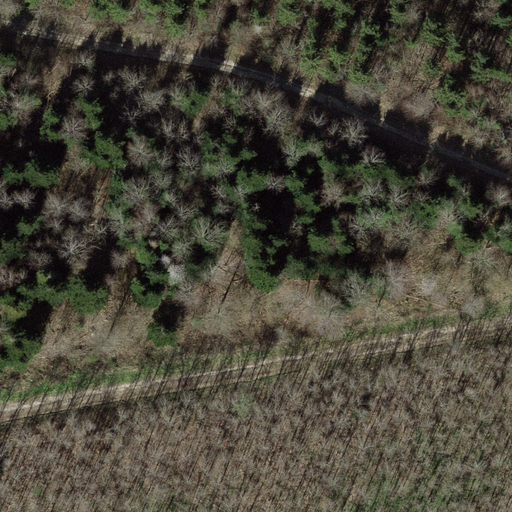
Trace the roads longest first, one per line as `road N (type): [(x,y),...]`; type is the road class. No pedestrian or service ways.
road 1 (track): [(0,26),(227,73),(352,111),(511,181)]
road 2 (track): [(511,331),(0,418)]
